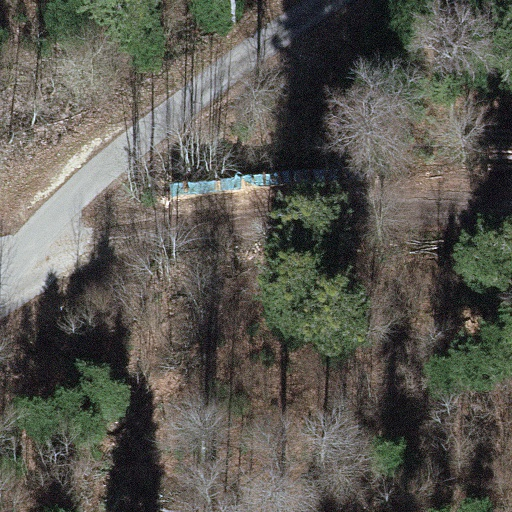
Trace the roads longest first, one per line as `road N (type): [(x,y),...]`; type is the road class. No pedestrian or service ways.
road 1 (track): [(511,204),(179,225),(12,261)]
road 2 (unclassified): [(325,0),(91,178),(0,278)]
